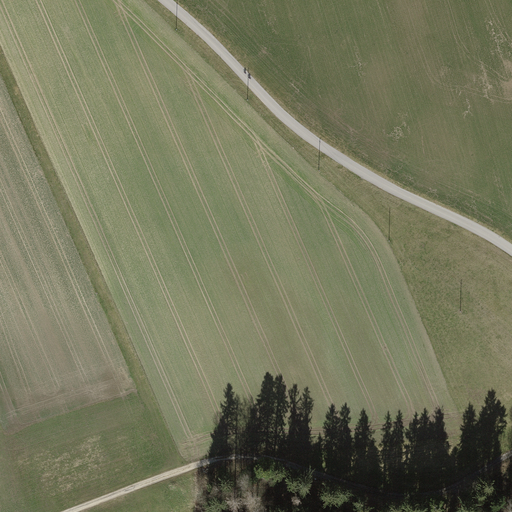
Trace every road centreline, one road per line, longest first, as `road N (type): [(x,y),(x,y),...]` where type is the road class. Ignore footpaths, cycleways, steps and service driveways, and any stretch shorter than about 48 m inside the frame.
road 1 (track): [(72,511),(225,457),(257,454),(391,492),(446,490),(511,453)]
road 2 (track): [(165,0),(318,143),(511,250)]
